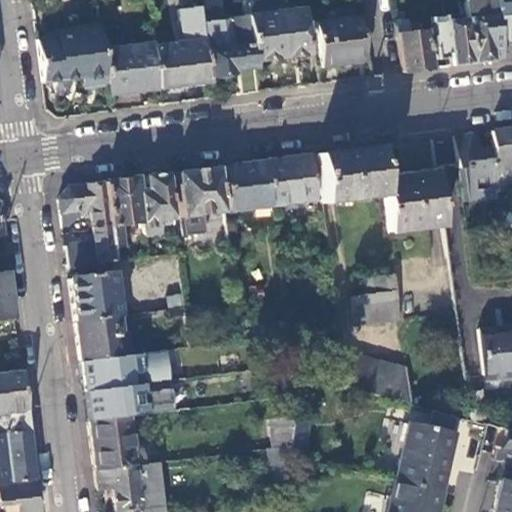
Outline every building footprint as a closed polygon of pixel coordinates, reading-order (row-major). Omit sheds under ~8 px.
[(491,62),(499,61),(491,0),(460,0),(464,21),(469,65),(491,62)] [(511,0),(491,0),(499,61),(511,59),(511,0)] [(282,2),(245,7),(247,19),(253,64),(307,57),(299,12),(283,14),(282,2)] [(240,95),(256,93),(253,64),(247,19),(232,21),(230,7),(198,11),(201,42),(206,79),(231,76),(230,72),(237,71),(240,95)] [(322,19),(320,8),(311,10),(312,21),(322,19)] [(404,10),(391,12),(395,37),(407,35),(406,26),(404,10)] [(443,18),(428,20),(434,62),(447,60),(448,68),(458,67),(469,65),(464,21),(443,23),(443,18)] [(313,25),(319,69),(362,63),(357,30),(356,19),(313,25)] [(407,35),(395,37),(400,74),(415,72),(428,71),(423,32),(421,32),(420,24),(406,26),(407,35)] [(207,83),(206,79),(201,42),(163,47),(161,26),(149,27),(152,45),(158,89),(207,83)] [(103,51),(100,27),(71,31),(72,37),(54,39),(36,40),(42,84),(82,79),(83,88),(107,85),(103,51)] [(72,37),(71,31),(53,32),(54,39),(72,37)] [(109,96),(158,89),(152,45),(103,51),(107,85),(109,96)] [(511,129),(498,132),(488,133),(490,149),(476,150),(474,135),(452,138),(456,169),(463,168),(468,203),(494,201),(493,195),(511,193),(510,173),(511,173),(511,129)] [(380,180),(376,148),(341,152),(313,156),(320,206),(383,198),(380,180)] [(313,202),(306,157),(280,161),(265,163),(270,208),(313,202)] [(270,208),(265,163),(237,166),(222,168),(229,214),(259,210),(270,208)] [(461,204),(468,203),(463,168),(456,169),(461,204)] [(221,216),(215,169),(188,173),(174,175),(180,226),(187,226),(186,220),(221,216)] [(442,227),(435,173),(380,180),(383,198),(388,234),(442,227)] [(170,221),(164,176),(143,178),(144,186),(145,194),(134,195),(138,226),(140,235),(142,238),(157,236),(156,228),(154,228),(154,224),(170,221)] [(102,184),(109,230),(112,251),(121,250),(118,228),(138,226),(134,195),(132,180),(115,182),(102,184)] [(109,230),(102,184),(80,187),(66,189),(56,203),(59,229),(78,226),(77,219),(82,218),(81,213),(86,212),(89,232),(109,230)] [(272,222),(270,208),(259,210),(261,223),(272,222)] [(65,270),(114,264),(112,251),(109,230),(89,232),(91,245),(62,249),(65,270)] [(172,234),(174,253),(185,252),(183,237),(179,238),(178,233),(172,234)] [(8,291),(6,271),(0,271),(0,319),(12,318),(8,291)] [(72,325),(116,319),(110,275),(66,280),(69,302),(72,325)] [(353,328),(400,322),(393,277),(363,281),(365,297),(350,299),(353,328)] [(120,358),(116,319),(72,325),(75,349),(77,364),(120,358)] [(286,335),(285,326),(252,329),(253,340),(286,335)] [(511,327),(478,331),(484,377),(505,374),(506,380),(511,379),(511,327)] [(218,344),(236,342),(235,331),(216,333),(217,338),(218,344)] [(186,349),(218,344),(217,338),(185,342),(186,349)] [(161,353),(186,349),(185,342),(185,341),(154,345),(156,353),(161,353)] [(344,387),(411,404),(406,370),(340,352),(344,387)] [(81,393),(165,382),(161,353),(156,353),(120,358),(77,364),(79,381),(81,393)] [(0,372),(0,433),(27,430),(23,396),(19,370),(0,372)] [(169,413),(165,382),(81,393),(83,407),(85,424),(125,418),(169,413)] [(468,420),(483,424),(480,392),(465,394),(468,420)] [(287,448),(290,417),(266,421),(271,450),(287,448)] [(307,421),(290,417),(287,448),(286,454),(303,458),(307,421)] [(128,446),(125,418),(85,424),(88,443),(92,474),(148,466),(145,443),(128,446)] [(392,481),(436,492),(443,463),(450,434),(406,423),(392,481)] [(500,471),(498,480),(511,483),(511,431),(503,429),(496,454),(494,463),(501,464),(500,471)] [(30,450),(27,430),(0,433),(0,459),(7,459),(10,482),(34,479),(30,450)] [(283,481),(286,454),(287,448),(271,450),(268,450),(272,482),(283,481)] [(487,461),(494,462),(496,454),(489,452),(487,461)] [(159,511),(154,465),(148,466),(92,474),(93,484),(94,495),(109,493),(111,511),(159,511)] [(38,511),(35,490),(34,479),(10,482),(0,482),(0,503),(15,502),(15,511),(38,511)] [(492,501),(489,511),(511,511),(511,483),(498,480),(492,501)] [(281,498),(283,481),(272,482),(273,499),(281,498)] [(430,511),(436,492),(392,481),(383,511),(430,511)]
